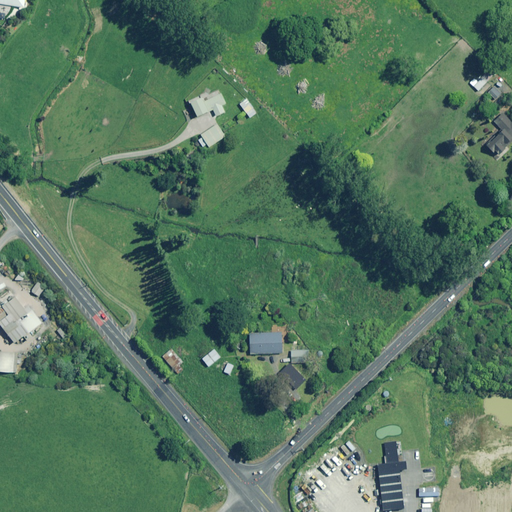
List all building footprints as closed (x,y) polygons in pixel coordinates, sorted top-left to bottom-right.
[(487,82),(482,77),(478,82),(474,78),(470,83),(478,91),(487,82)] [(502,94),(495,87),(488,93),(495,100),(502,94)] [(226,103),(221,94),(203,102),(201,97),(190,103),(198,117),(213,110),(216,116),(225,112),(221,105),(226,103)] [(511,136),(511,123),(503,114),(494,122),(502,130),(486,145),(494,153),(496,152),(499,155),(507,147),(511,142),(511,138),(511,137),(511,136)] [(226,136),(217,123),(200,135),(209,147),(226,136)] [(45,287),(38,282),(31,292),(38,297),(45,287)] [(0,324),(3,329),(14,343),(23,336),(27,341),(32,337),(29,333),(40,325),(30,311),(27,313),(15,297),(4,306),(2,307),(0,304),(0,324)] [(282,354),(282,333),(250,333),(250,354),(282,354)] [(220,357),(214,350),(202,359),(209,367),(220,357)] [(309,360),(309,350),(291,350),(291,361),(309,360)] [(234,366),(228,363),(224,372),(230,375),(234,366)] [(405,462),(398,463),(397,448),(396,442),(384,443),(387,464),(378,465),(381,490),(377,490),(377,495),(381,495),(383,511),(404,509),(399,471),(406,470),(405,462)]
